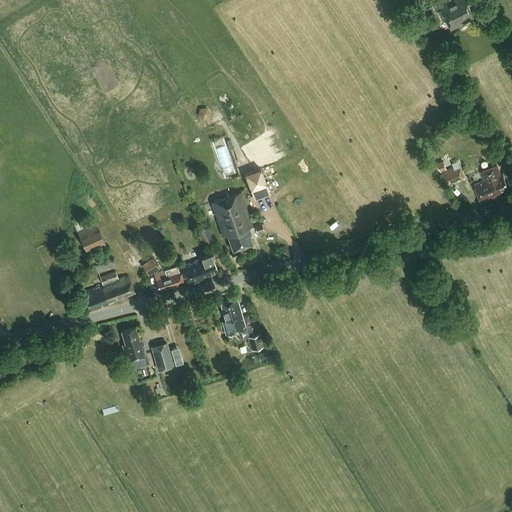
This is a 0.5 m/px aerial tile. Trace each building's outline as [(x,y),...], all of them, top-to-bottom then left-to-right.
[(429,15),(421,0),(411,0),(409,2),(418,21),(429,15)] [(475,0),(453,0),(439,7),(450,29),(474,17),(470,7),(477,4),(475,0)] [(199,109),(202,119),(212,116),(209,106),(199,109)] [(484,181),(474,185),(481,204),(498,198),(496,193),(508,188),(503,174),(501,175),(497,165),(480,172),(484,181)] [(455,168),(454,167),(443,172),(448,184),(459,179),(460,181),(465,179),(460,166),(455,168)] [(246,178),(251,192),(266,187),(261,173),(246,178)] [(254,244),(251,235),(252,234),(250,228),(253,227),(241,193),(211,202),(223,238),(229,237),(233,251),(254,244)] [(74,224),(96,272),(114,265),(111,258),(100,264),(94,252),(105,247),(94,222),(87,225),(84,219),(74,224)] [(214,239),(207,228),(198,234),(205,245),(214,239)] [(216,260),(213,252),(200,257),(201,259),(180,266),(187,287),(204,281),(203,278),(218,272),(214,261),(216,260)] [(158,268),(151,257),(140,264),(148,275),(158,268)] [(77,270),(87,266),(83,258),(74,263),(77,270)] [(166,273),(165,270),(154,274),(160,291),(175,286),(176,289),(186,286),(179,269),(166,273)] [(116,271),(100,277),(102,283),(83,289),(88,308),(108,303),(109,306),(136,298),(129,276),(118,279),(116,271)] [(246,326),(238,298),(221,303),(226,320),(223,321),(226,335),(241,331),(243,338),(248,337),(252,350),(264,346),(261,333),(253,335),(250,325),(246,326)] [(135,327),(121,331),(125,344),(122,345),(127,361),(146,355),(142,338),(140,338),(138,330),(136,331),(135,327)] [(174,365),(167,342),(151,346),(158,369),(174,365)] [(270,350),(258,353),(260,360),(272,357),(270,350)]
